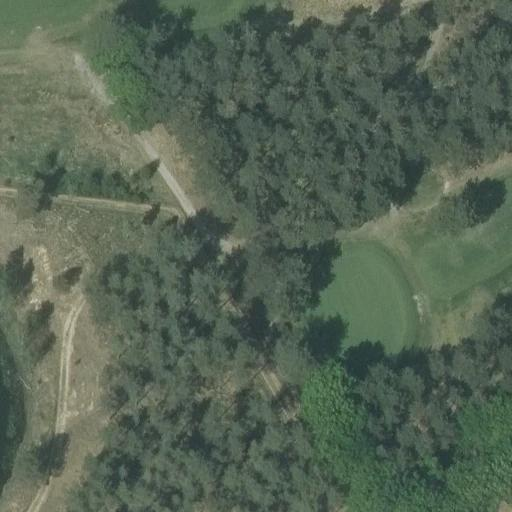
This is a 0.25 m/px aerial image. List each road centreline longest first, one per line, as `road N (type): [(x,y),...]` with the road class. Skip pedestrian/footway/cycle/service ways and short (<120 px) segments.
road 1 (track): [(374,511),(214,246),(87,66)]
road 2 (track): [(511,35),(196,219)]
road 3 (track): [(511,433),(404,511)]
